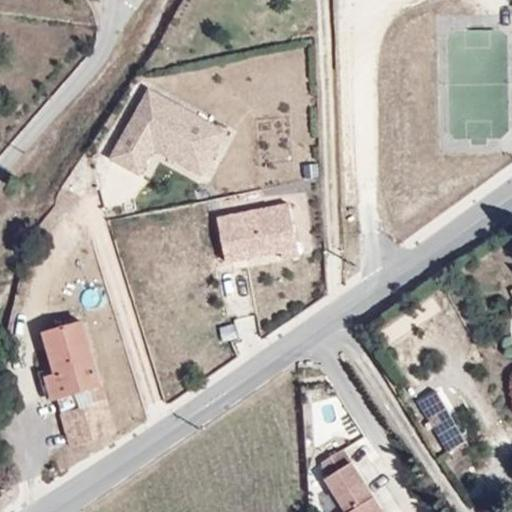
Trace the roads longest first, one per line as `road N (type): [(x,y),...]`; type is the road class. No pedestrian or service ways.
road 1 (residential): [(511,193),(292,337),(258,372),(164,436),(40,511)]
road 2 (residential): [(115,27),(0,175)]
